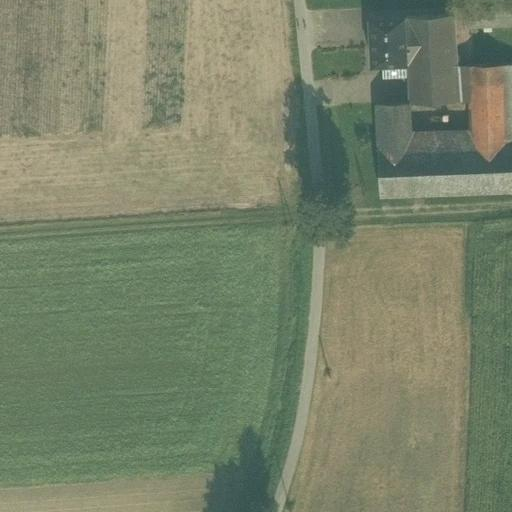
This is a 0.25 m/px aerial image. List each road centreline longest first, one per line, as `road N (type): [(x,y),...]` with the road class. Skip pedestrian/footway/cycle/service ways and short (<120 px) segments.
road 1 (unclassified): [(279,511),(316,364),(320,268),(296,0)]
road 2 (track): [(0,256),(314,239)]
